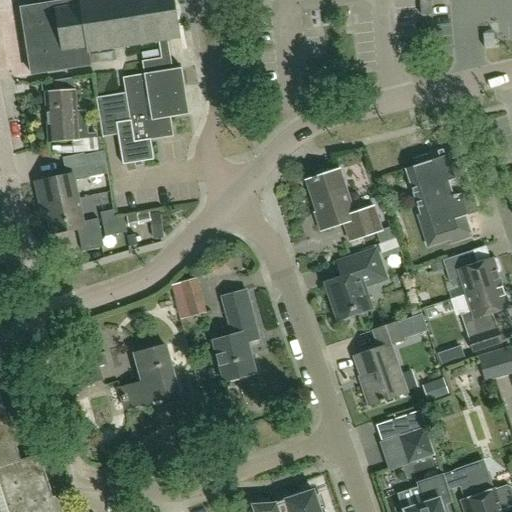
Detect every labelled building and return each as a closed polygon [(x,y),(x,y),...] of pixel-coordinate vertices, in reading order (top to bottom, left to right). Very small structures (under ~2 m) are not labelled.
[(158,41),(161,58),(170,57),(167,40),(180,38),(174,0),(46,0),(48,4),(21,8),(32,75),(91,65),(89,52),(158,41)] [(419,0),(421,15),(431,14),(429,0),(419,0)] [(484,48),(484,47),(494,47),(494,34),(483,35),(484,48)] [(172,118),(190,115),(182,68),(172,69),(170,57),(161,58),(142,61),(144,74),(123,78),(130,120),(117,122),(124,165),(155,159),(152,140),(175,136),(172,118)] [(54,93),(44,94),(47,118),(49,141),(72,139),(72,145),(73,153),(98,150),(96,138),(98,137),(98,133),(89,134),(87,114),(86,110),(77,111),(75,91),(74,91),(63,92),(54,93)] [(450,239),(451,243),(472,236),(465,216),(477,212),(455,144),(433,151),(432,155),(427,154),(416,157),(418,164),(407,167),(422,213),(418,214),(429,246),(450,239)] [(36,182),(42,209),(78,201),(74,181),(89,178),(87,169),(102,166),(99,152),(84,155),(84,154),(63,158),(67,175),(36,182)] [(391,222),(380,226),(374,207),(355,213),(340,170),(307,181),(318,213),(316,214),(322,231),(344,223),(350,241),(376,232),(380,244),(382,251),(397,245),(395,239),(396,238),(391,222)] [(83,222),(78,201),(42,209),(42,212),(48,211),(53,234),(61,233),(77,229),(82,252),(104,247),(101,232),(99,219),(83,222)] [(127,232),(124,217),(118,218),(115,219),(113,210),(101,212),(106,237),(127,232)] [(164,238),(160,212),(149,214),(150,223),(152,240),(164,238)] [(150,223),(149,214),(137,216),(138,224),(150,223)] [(138,224),(137,216),(126,217),(128,226),(138,224)] [(328,283),(341,319),(370,309),(363,287),(386,279),(376,250),(350,258),(356,274),(328,283)] [(495,259),(493,259),(493,257),(471,265),(467,251),(442,260),(450,282),(462,278),(467,294),(501,282),(498,273),(500,273),(501,269),(498,260),(495,259)] [(455,298),(461,315),(473,351),(503,342),(498,329),(493,330),(487,314),(511,306),(511,303),(509,294),(506,293),(505,293),(501,282),(467,294),(455,298)] [(187,318),(205,317),(204,295),(192,296),(192,288),(185,288),(187,318)] [(261,339),(248,290),(223,297),(233,336),(214,341),(224,382),(257,373),(249,342),(261,339)] [(398,322),(374,330),(380,348),(355,356),(364,384),(363,384),(370,406),(407,393),(391,345),(404,340),(398,322)] [(180,393),(166,345),(136,354),(144,383),(121,389),(126,408),(180,393)] [(511,357),(509,348),(478,357),(485,382),(511,374),(511,357)] [(104,382),(99,367),(108,364),(105,352),(77,360),(80,372),(74,373),(78,388),(104,382)] [(449,366),(444,352),(437,355),(442,369),(449,366)] [(0,511),(58,511),(40,454),(22,460),(0,394),(0,511)] [(400,439),(409,464),(434,455),(419,412),(396,420),(402,438),(400,439)] [(506,485),(495,489),(493,490),(482,461),(454,471),(464,500),(461,501),(464,511),(502,511),(502,510),(511,506),(511,491),(511,488),(506,485)] [(447,511),(445,505),(453,502),(444,476),(419,484),(426,505),(404,511),(447,511)] [(322,511),(315,490),(298,496),(274,504),(254,505),(256,511),(322,511)]
